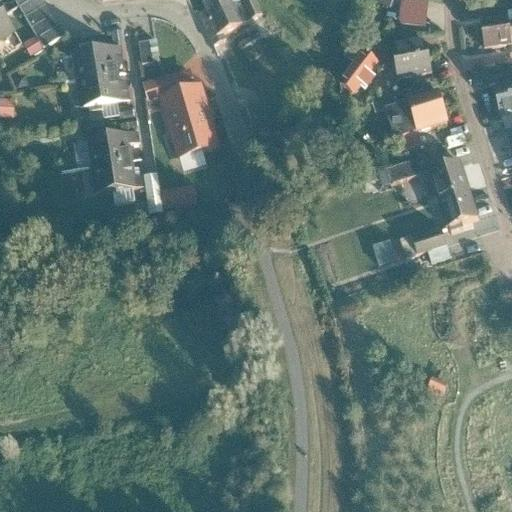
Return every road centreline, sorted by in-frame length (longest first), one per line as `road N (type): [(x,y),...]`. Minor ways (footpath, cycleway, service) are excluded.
road 1 (residential): [(61,0),(89,10),(167,11),(197,34),(237,142),(283,332)]
road 2 (residential): [(451,0),(459,74),(511,241)]
road 3 (unclassified): [(283,332),(302,419),(301,511)]
